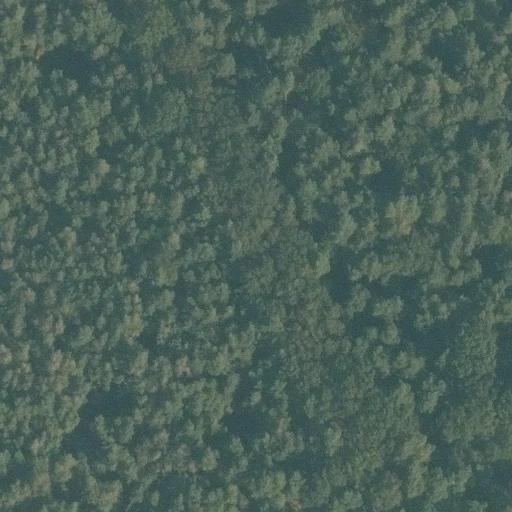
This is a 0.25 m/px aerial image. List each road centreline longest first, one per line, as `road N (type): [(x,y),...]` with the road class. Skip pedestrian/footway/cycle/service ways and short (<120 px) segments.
road 1 (track): [(118,0),(374,460)]
road 2 (track): [(511,439),(374,460)]
